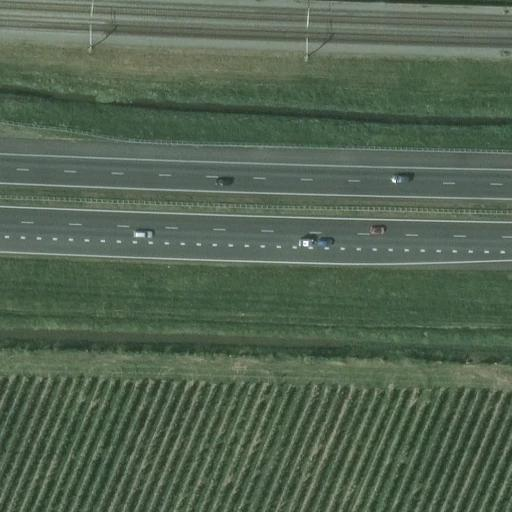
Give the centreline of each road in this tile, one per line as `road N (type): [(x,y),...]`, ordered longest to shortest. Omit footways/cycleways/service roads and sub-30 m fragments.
road 1 (motorway): [(0,215),(511,235)]
road 2 (motorway): [(511,185),(0,169)]
